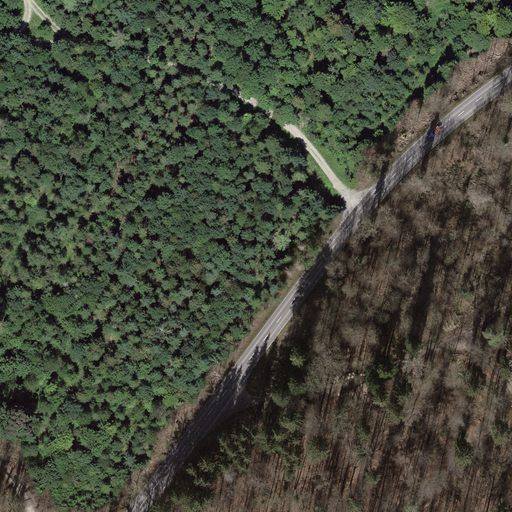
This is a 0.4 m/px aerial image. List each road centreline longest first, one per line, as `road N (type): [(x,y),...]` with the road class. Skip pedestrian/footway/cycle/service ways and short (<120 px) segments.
road 1 (secondary): [(511,75),(424,145),(361,212),(137,511)]
road 2 (track): [(361,212),(294,127),(213,80),(76,44),(0,37)]
road 3 (track): [(511,306),(366,379),(215,406)]
